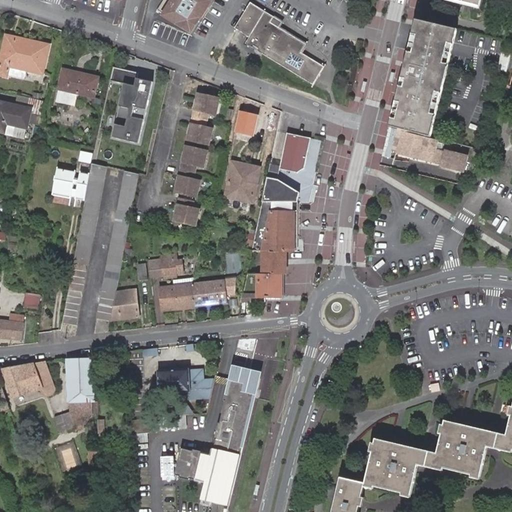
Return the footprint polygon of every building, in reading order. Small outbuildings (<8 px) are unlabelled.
[(205,11),(188,0),(165,0),(157,13),(191,34),(205,11)] [(188,0),(205,11),(211,2),(207,0),(188,0)] [(309,50),(281,33),(285,27),(253,6),(237,33),(251,42),(249,48),(305,82),(316,89),(327,71),(304,56),(309,50)] [(460,28),(417,17),(412,35),(389,127),(432,138),(455,47),(460,28)] [(11,53),(14,40),(5,38),(2,51),(11,53)] [(47,47),(14,40),(11,53),(2,51),(0,61),(0,77),(6,78),(8,68),(41,76),(47,47)] [(497,70),(506,72),(509,54),(500,52),(497,70)] [(138,73),(114,67),(111,82),(124,85),(112,138),(140,144),(154,81),(147,80),(137,78),(138,73)] [(64,70),(63,74),(81,78),(82,75),(64,70)] [(81,78),(63,74),(59,91),(56,103),(70,107),(73,94),(94,99),(98,78),(82,75),(81,78)] [(216,116),(219,99),(199,95),(193,117),(188,139),(208,144),(212,128),(205,126),(208,114),(216,116)] [(6,128),(27,132),(31,111),(1,105),(0,109),(0,135),(5,136),(6,128)] [(256,116),(240,112),(236,133),(252,136),(256,116)] [(25,140),(27,132),(6,128),(5,136),(25,140)] [(43,128),(41,136),(52,139),(54,131),(43,128)] [(437,141),(400,132),(395,154),(465,172),(469,157),(435,149),(437,141)] [(69,135),(68,143),(77,145),(78,137),(69,135)] [(279,166),(278,171),(295,175),(304,170),(310,140),(286,135),(279,166)] [(203,168),(207,152),(186,147),(181,170),(175,192),(196,196),(200,180),(193,178),(195,166),(203,168)] [(254,204),(255,199),(262,169),(236,163),(231,184),(236,185),(233,199),(254,204)] [(105,172),(90,170),(89,177),(86,192),(85,201),(82,216),(63,323),(77,325),(92,246),(105,172)] [(56,171),(52,195),(85,201),(86,192),(89,177),(79,175),(77,184),(73,183),(75,174),(56,171)] [(271,173),(264,200),(265,200),(296,201),(298,192),(280,181),(282,176),(271,173)] [(111,321),(116,293),(120,272),(122,262),(129,226),(137,178),(122,175),(110,247),(97,318),(111,321)] [(231,184),(229,194),(228,198),(233,199),(236,185),(231,184)] [(195,201),(178,197),(173,220),(197,226),(201,211),(193,209),(195,201)] [(262,213),(258,231),(257,236),(257,238),(254,249),(254,250),(260,250),(291,250),(292,203),(295,203),(296,201),(265,200),(262,213)] [(257,236),(247,234),(245,247),(254,249),(257,238),(257,236)] [(291,250),(260,250),(259,274),(278,275),(282,275),(283,275),(283,253),(291,253),(291,250)] [(161,262),(162,277),(175,276),(173,263),(172,257),(165,258),(165,261),(161,262)] [(162,277),(161,262),(165,261),(165,258),(149,259),(148,264),(150,278),(162,277)] [(122,262),(120,272),(129,272),(131,262),(122,262)] [(173,263),(175,276),(185,274),(183,262),(178,262),(173,263)] [(146,284),(145,267),(137,268),(139,284),(146,284)] [(277,299),(265,298),(265,303),(280,303),(281,297),(282,275),(278,275),(277,299)] [(162,312),(195,308),(193,286),(194,279),(172,282),(173,288),(159,290),(162,312)] [(193,286),(195,308),(227,305),(224,282),(193,286)] [(111,321),(111,322),(139,319),(136,290),(116,293),(111,321)] [(41,297),(28,295),(26,308),(39,309),(41,297)] [(0,338),(21,340),(22,323),(21,323),(22,316),(15,316),(11,315),(10,322),(1,321),(0,338)] [(93,359),(67,361),(69,403),(71,403),(87,402),(95,401),(93,359)] [(14,397),(42,388),(44,393),(48,395),(53,394),(55,389),(44,362),(34,363),(34,364),(4,370),(14,397)] [(193,393),(190,368),(160,372),(163,396),(193,393)] [(234,370),(232,379),(247,382),(246,385),(253,387),(251,392),(257,393),(261,376),(234,370)] [(205,499),(232,505),(257,393),(251,392),(253,387),(246,385),(247,382),(232,379),(227,402),(225,401),(224,407),(226,408),(220,430),(219,430),(215,446),(217,447),(215,455),(186,449),(180,476),(209,482),(205,499)] [(0,411),(9,408),(1,388),(0,388),(0,411)] [(87,402),(71,403),(72,413),(88,412),(87,402)] [(72,429),(72,413),(57,414),(57,430),(72,429)] [(377,440),(366,485),(413,495),(420,465),(481,480),(489,450),(511,455),(511,414),(507,436),(446,421),(438,455),(405,447),(377,440)] [(94,420),(96,436),(104,435),(102,419),(94,420)] [(153,420),(132,422),(134,437),(154,434),(153,420)] [(359,511),(366,485),(342,479),(336,505),(334,511),(359,511)]
